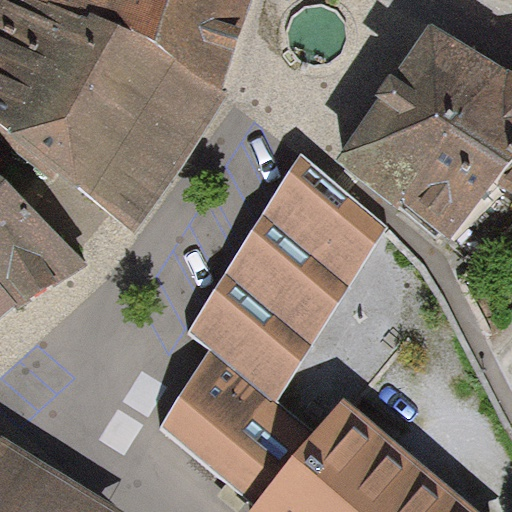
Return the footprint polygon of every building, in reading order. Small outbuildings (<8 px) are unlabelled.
[(120,37),(25,0),(0,0),(0,125),(126,226),(170,172),(217,94),(120,37)] [(250,0),(25,0),(120,37),(217,94),(250,0)] [(449,50),(425,55),(346,171),(396,212),(407,197),(503,79),(449,50)] [(511,84),(503,79),(407,197),(458,240),(511,186),(511,84)] [(471,511),(345,405),(319,434),(279,402),(386,229),(303,159),(191,335),(212,350),(162,430),(257,508),(254,511),(471,511)] [(85,267),(0,191),(0,286),(18,305),(85,267)] [(0,319),(18,305),(0,286),(0,319)] [(0,511),(111,511),(8,445),(0,456),(0,511)]
